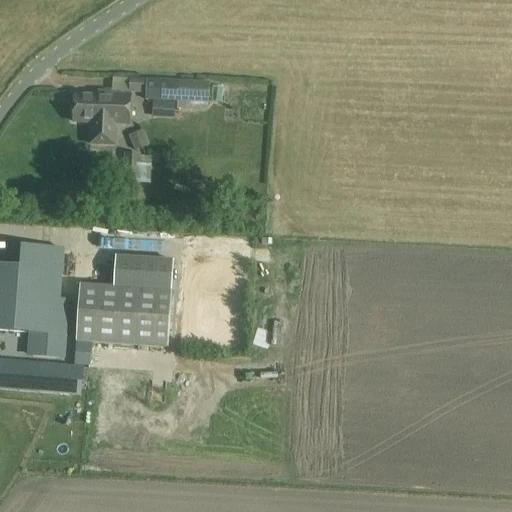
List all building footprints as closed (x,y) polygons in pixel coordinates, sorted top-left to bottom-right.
[(130,94),(146,94),(146,101),(177,103),(177,109),(195,110),(208,111),(210,82),(130,79),(130,94)] [(98,96),(75,95),(74,123),(92,124),(91,145),(115,146),(116,124),(130,125),(131,97),(112,96),(113,93),(98,92),(98,96)] [(129,137),(136,152),(150,147),(144,131),(129,137)] [(140,185),(141,155),(124,154),(123,184),(140,185)] [(0,330),(68,336),(70,300),(61,300),(65,250),(24,247),(23,267),(0,265),(0,330)] [(91,344),(169,349),(174,261),(115,257),(114,287),(79,285),(74,368),(89,369),(91,344)] [(65,371),(65,366),(19,362),(16,391),(64,395),(66,371),(65,371)]
